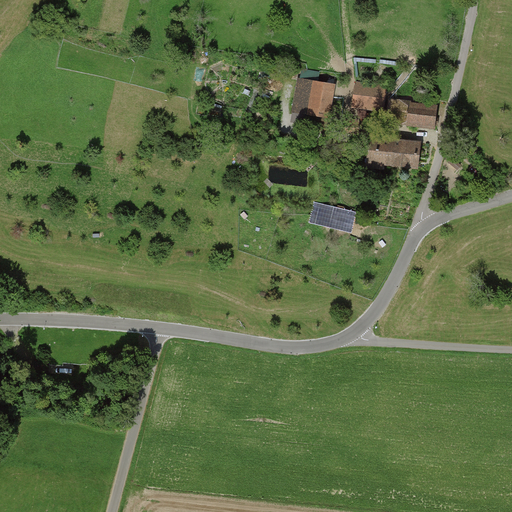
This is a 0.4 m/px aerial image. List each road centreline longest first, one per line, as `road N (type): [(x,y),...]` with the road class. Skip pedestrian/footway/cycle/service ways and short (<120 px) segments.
road 1 (unclassified): [(0,319),(309,348),(354,333)]
road 2 (residential): [(425,225),(473,0)]
road 3 (unclassified): [(354,333),(511,350)]
road 4 (unclassified): [(354,333),(425,225)]
